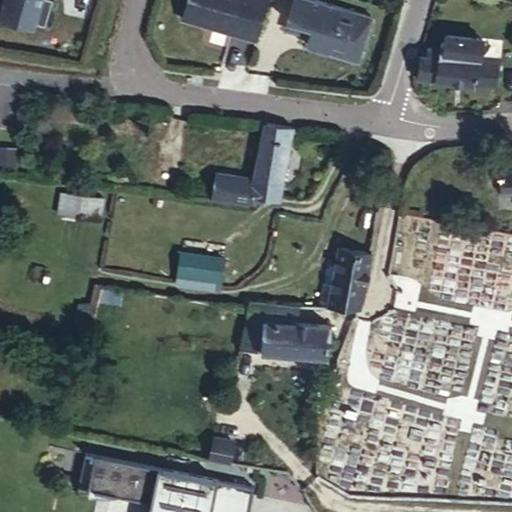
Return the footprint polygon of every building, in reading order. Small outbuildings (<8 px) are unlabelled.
[(0,0),(0,20),(47,34),(55,8),(45,5),(46,0),(0,0)] [(193,0),(186,27),(261,48),(274,4),(261,0),(193,0)] [(375,26),(298,3),(290,30),(315,38),(311,53),(313,57),(329,62),(334,59),(335,54),(364,62),(375,26)] [(432,57),(507,74),(511,50),(511,48),(494,45),(499,24),(464,15),(463,21),(460,21),(457,23),(456,30),(445,27),(444,33),(437,32),(432,57)] [(101,103),(72,100),(71,114),(92,117),(100,119),(101,103)] [(299,131),(272,127),(263,182),(292,187),(299,131)] [(0,165),(17,167),(19,148),(0,145),(0,165)] [(292,187),(263,182),(227,177),(222,197),(273,206),(276,195),(293,196),(295,189),(292,187)] [(108,200),(65,193),(60,221),(102,229),(108,200)] [(408,216),(404,242),(418,244),(422,218),(408,216)] [(202,251),(195,281),(207,285),(222,289),(234,290),(242,287),(246,260),(202,251)] [(375,312),(383,255),(349,252),(347,269),(342,269),(337,272),(332,309),(341,309),(375,312)] [(284,308),(260,307),(251,348),(279,351),(284,308)] [(361,363),(375,312),(341,309),(332,309),(284,308),(279,351),(361,363)] [(90,356),(99,317),(78,313),(71,354),(90,356)] [(207,462),(251,469),(253,458),(244,458),(246,449),(220,445),(218,453),(209,451),(207,462)] [(110,466),(100,465),(95,501),(105,502),(110,466)] [(266,511),(270,491),(110,466),(105,502),(168,511),(266,511)]
